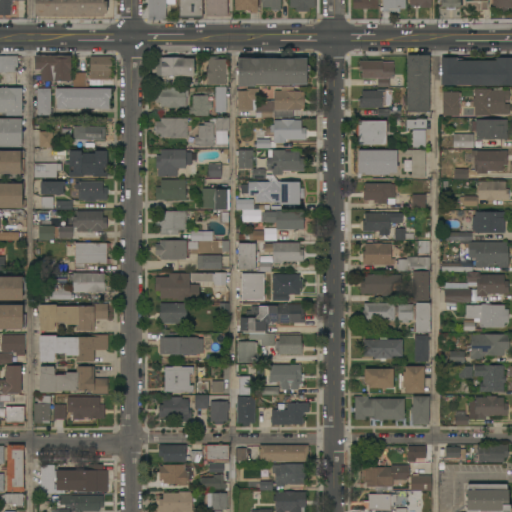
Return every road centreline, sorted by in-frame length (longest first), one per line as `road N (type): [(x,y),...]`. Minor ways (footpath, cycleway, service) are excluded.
road 1 (residential): [(335,511),(336,0)]
road 2 (residential): [(511,446),(0,446)]
road 3 (residential): [(133,511),(133,0)]
road 4 (tertiary): [(0,39),(511,39)]
